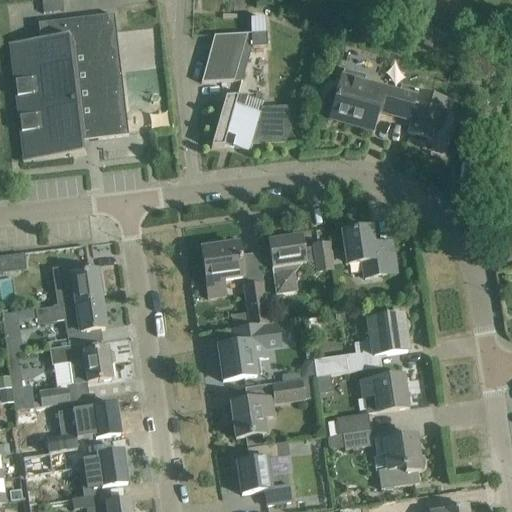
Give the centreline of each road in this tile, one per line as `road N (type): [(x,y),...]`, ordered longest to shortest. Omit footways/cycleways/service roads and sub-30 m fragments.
road 1 (residential): [(491,367),(463,244),(409,195),(380,182),(336,178),(197,193)]
road 2 (residential): [(170,511),(125,203)]
road 3 (residential): [(187,0),(197,193)]
road 4 (residential): [(511,511),(491,367)]
road 5 (residential): [(0,216),(125,203)]
